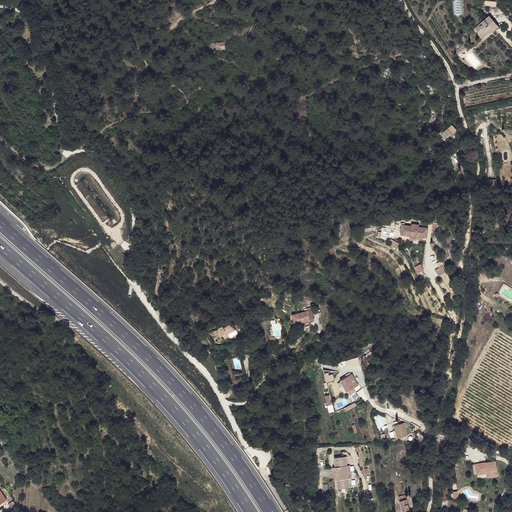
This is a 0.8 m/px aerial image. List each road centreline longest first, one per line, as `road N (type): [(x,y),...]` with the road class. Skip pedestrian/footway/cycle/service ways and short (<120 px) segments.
road 1 (motorway): [(267,511),(168,379),(0,226)]
road 2 (residential): [(249,449),(219,392),(137,288),(135,211),(119,174),(107,156),(66,150)]
road 3 (residential): [(433,444),(463,316),(459,268),(478,166),(456,87)]
road 4 (motorway): [(0,247),(159,390),(250,511)]
road 5 (track): [(74,152),(130,114),(178,110),(188,101),(145,64),(133,38)]
road 6 (residential): [(66,150),(27,15),(0,6)]
